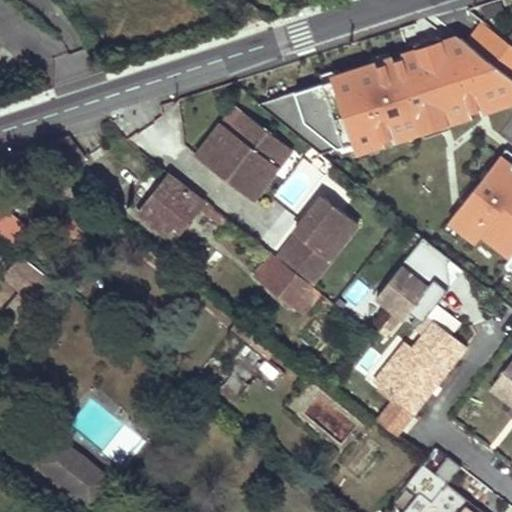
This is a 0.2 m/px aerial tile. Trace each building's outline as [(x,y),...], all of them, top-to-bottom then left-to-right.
[(415,43),(418,51),(443,43),(440,35),(415,43)] [(323,83),(259,104),(321,153),(352,143),(355,150),(358,149),(376,143),(422,128),(448,120),(486,107),(483,99),(511,89),(511,77),(462,37),(443,43),(418,51),(392,60),(373,66),(342,76),(323,83)] [(373,66),(392,60),(389,51),(370,57),(373,66)] [(323,83),(342,76),(339,68),(320,74),(323,83)] [(219,131),(197,159),(254,202),(293,152),(246,115),(232,134),(228,139),(219,131)] [(422,128),(424,137),(450,128),(448,120),(422,128)] [(223,126),(219,131),(228,139),(232,134),(223,126)] [(30,148),(68,177),(79,164),(68,155),(67,157),(47,142),(30,148)] [(352,143),(321,153),(342,157),(355,152),(352,143)] [(360,157),(379,151),(376,143),(358,149),(360,157)] [(501,156),(511,164),(511,152),(507,148),(501,156)] [(500,155),(449,220),(476,241),(482,234),(498,246),(502,241),(511,248),(511,255),(509,259),(506,264),(511,268),(511,164),(501,156),(500,155)] [(162,185),(151,176),(134,196),(146,205),(162,185)] [(203,202),(169,177),(162,185),(146,205),(138,214),(172,242),(198,209),(208,216),(214,208),(205,200),(203,202)] [(0,235),(23,253),(38,234),(9,211),(16,202),(0,189),(0,235)] [(295,232),(300,236),(293,246),(290,243),(277,259),(310,285),(358,224),(323,196),(295,232)] [(67,213),(47,236),(54,243),(56,241),(62,247),(81,225),(67,213)] [(300,236),(295,232),(288,241),(290,243),(293,246),(300,236)] [(465,326),(441,307),(455,289),(452,266),(456,262),(427,240),(427,241),(423,238),(380,293),(385,297),(381,302),(428,339),(440,325),(456,338),(465,326)] [(288,241),(275,258),(277,259),(290,243),(288,241)] [(509,259),(511,255),(511,248),(502,241),(496,249),(509,259)] [(193,256),(202,263),(213,249),(205,242),(193,256)] [(275,258),(272,255),(256,275),(304,313),(320,293),(310,285),(277,259),(275,258)] [(3,281),(24,298),(41,277),(20,260),(3,281)] [(385,297),(380,293),(376,298),(381,302),(385,297)] [(471,349),(440,325),(419,351),(403,371),(395,365),(379,386),(402,404),(418,417),(434,396),(430,393),(436,384),(441,387),(471,349)] [(419,351),(411,345),(395,365),(403,371),(419,351)] [(511,359),(490,388),(511,405),(511,359)] [(441,387),(436,384),(430,393),(434,396),(441,387)] [(418,417),(402,404),(382,429),(399,442),(418,417)] [(55,438),(32,469),(88,511),(112,479),(55,438)] [(474,511),(443,487),(423,511),(474,511)]
